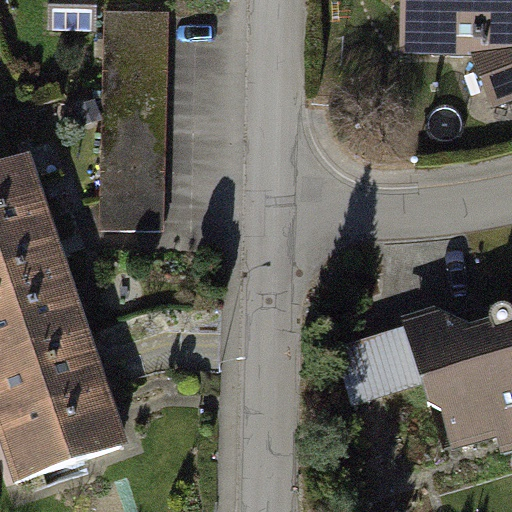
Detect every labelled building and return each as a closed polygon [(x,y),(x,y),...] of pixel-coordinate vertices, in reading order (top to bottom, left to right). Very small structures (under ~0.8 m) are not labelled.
[(511,0),(400,0),(398,65),(465,68),(485,120),(511,109),(511,0)] [(103,6),(55,6),(55,46),(102,47),(103,6)] [(112,19),(108,240),(175,242),(179,20),(112,19)] [(0,192),(0,257),(60,237),(41,179),(0,192)] [(0,257),(0,321),(80,295),(60,237),(0,257)] [(0,321),(0,386),(100,353),(80,295),(0,321)] [(511,301),(398,332),(434,468),(495,452),(506,492),(511,490),(511,301)] [(0,386),(0,449),(0,451),(119,411),(100,353),(0,386)] [(375,373),(335,383),(348,432),(388,421),(375,373)] [(0,451),(20,509),(139,469),(119,411),(0,451)]
